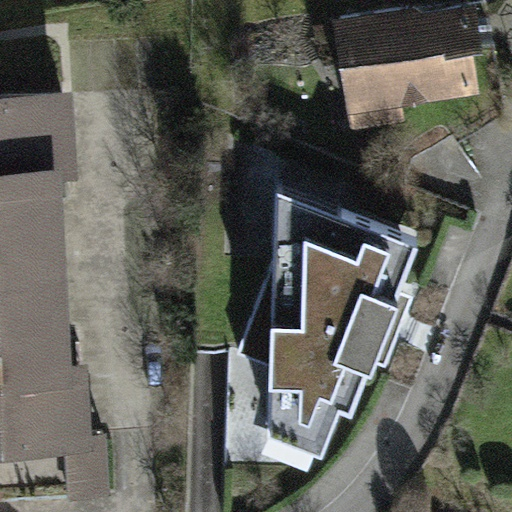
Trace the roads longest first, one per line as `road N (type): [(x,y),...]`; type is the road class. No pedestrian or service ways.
road 1 (unknown): [(126,511),(108,88)]
road 2 (residential): [(357,511),(417,425),(511,195)]
